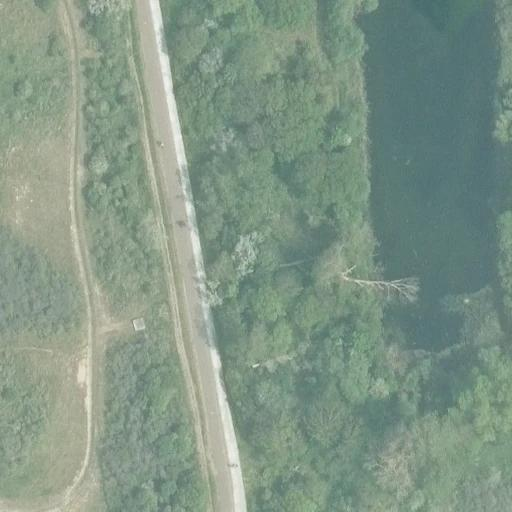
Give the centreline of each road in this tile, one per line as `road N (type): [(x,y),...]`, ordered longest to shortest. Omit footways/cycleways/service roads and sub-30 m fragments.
road 1 (track): [(0,509),(58,511),(92,479),(94,300),(66,169),(70,31),(60,0)]
road 2 (unknown): [(209,511),(123,0)]
road 3 (track): [(288,194),(332,118),(317,0)]
